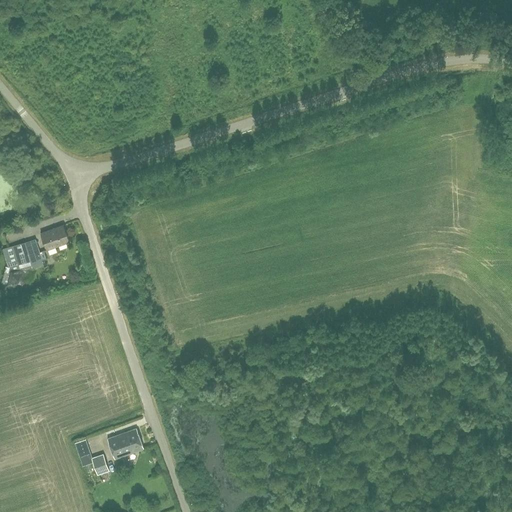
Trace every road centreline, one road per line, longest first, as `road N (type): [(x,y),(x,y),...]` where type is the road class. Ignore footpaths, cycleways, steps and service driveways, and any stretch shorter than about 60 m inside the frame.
road 1 (unclassified): [(79,173),(441,61),(511,61)]
road 2 (unclassified): [(187,511),(84,217),(79,173)]
